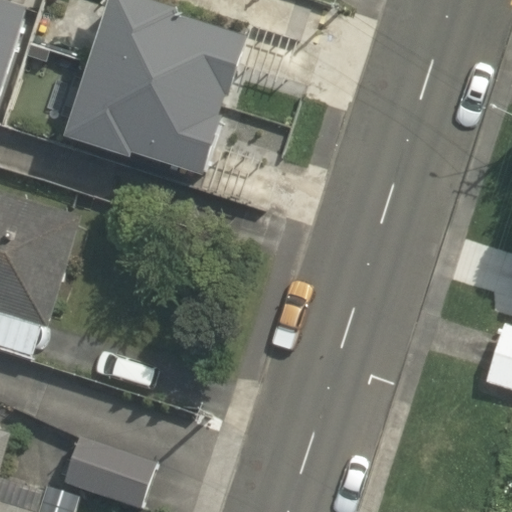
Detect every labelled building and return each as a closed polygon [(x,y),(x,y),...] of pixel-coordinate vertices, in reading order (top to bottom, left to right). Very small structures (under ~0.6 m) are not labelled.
[(43,13),(0,0),(0,117),(9,120),(43,13)] [(126,0),(105,68),(235,109),(239,98),(245,100),(263,42),(199,22),(197,28),(189,25),(193,15),(145,0),(126,0)] [(232,119),(235,109),(105,68),(82,141),(146,161),(150,150),(157,153),(156,159),(220,179),(238,121),(232,119)] [(0,349),(33,360),(42,330),(51,332),(85,222),(0,195),(0,349)] [(511,314),(505,312),(484,379),(511,387),(511,314)] [(0,511),(31,511),(0,502),(0,482),(13,437),(0,433),(0,511)] [(167,465),(79,437),(64,483),(152,511),(167,465)]
